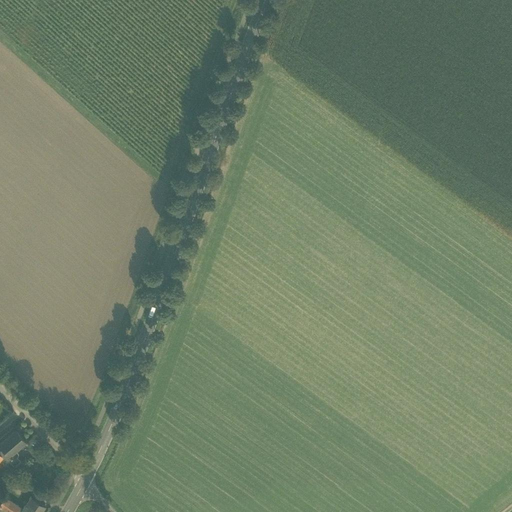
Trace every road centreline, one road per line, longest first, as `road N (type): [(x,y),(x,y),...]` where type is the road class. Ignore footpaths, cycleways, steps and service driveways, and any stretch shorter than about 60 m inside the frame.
road 1 (tertiary): [(83,478),(114,416),(264,0)]
road 2 (unclassified): [(83,478),(0,387)]
